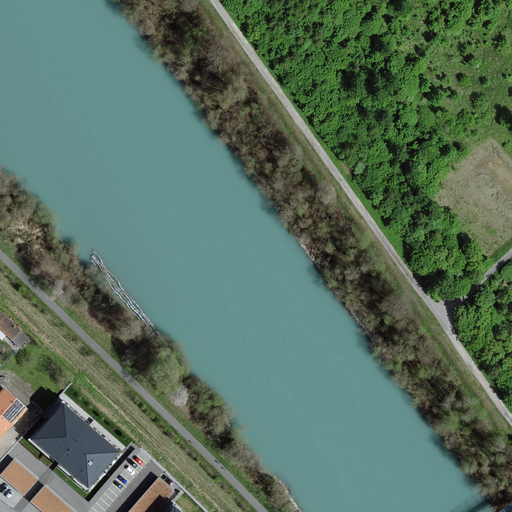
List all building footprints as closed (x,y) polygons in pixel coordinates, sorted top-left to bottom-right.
[(0,311),(0,327),(20,346),(28,337),(0,311)] [(0,436),(25,409),(4,391),(0,395),(0,436)] [(118,453),(64,405),(34,439),(88,487),(118,453)] [(37,480),(15,461),(2,475),(23,495),(37,480)] [(158,479),(129,511),(155,511),(173,491),(158,479)] [(73,511),(44,487),(31,502),(42,511),(73,511)]
